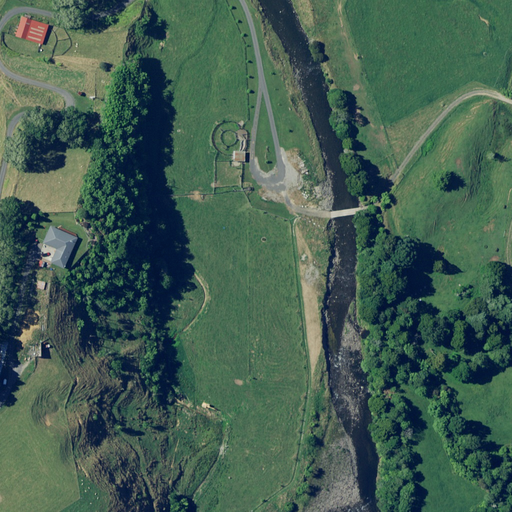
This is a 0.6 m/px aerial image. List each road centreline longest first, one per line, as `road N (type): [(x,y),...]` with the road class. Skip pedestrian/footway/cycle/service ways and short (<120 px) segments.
road 1 (track): [(282,198),(303,213),(361,209),(379,198),(440,114),(477,92),(511,102)]
road 2 (unknown): [(0,66),(65,90),(71,122),(54,135),(39,116),(22,114),(10,132),(0,189)]
road 3 (unknown): [(0,287),(21,363),(0,409)]
road 4 (unknown): [(119,0),(70,19),(17,7),(0,12)]
